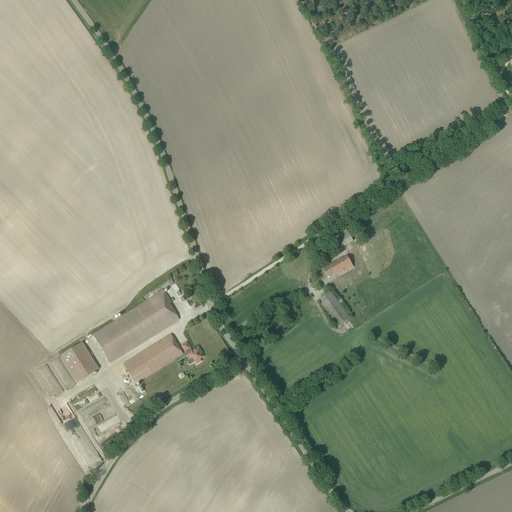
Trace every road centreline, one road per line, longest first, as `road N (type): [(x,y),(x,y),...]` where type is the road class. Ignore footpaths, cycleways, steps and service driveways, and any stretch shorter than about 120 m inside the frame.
road 1 (unclassified): [(241,358),(213,308),(144,109),(74,0)]
road 2 (unknown): [(213,308),(509,111)]
road 3 (unclassified): [(82,511),(102,473),(151,415),(241,358)]
road 4 (unclassified): [(350,511),(241,358)]
